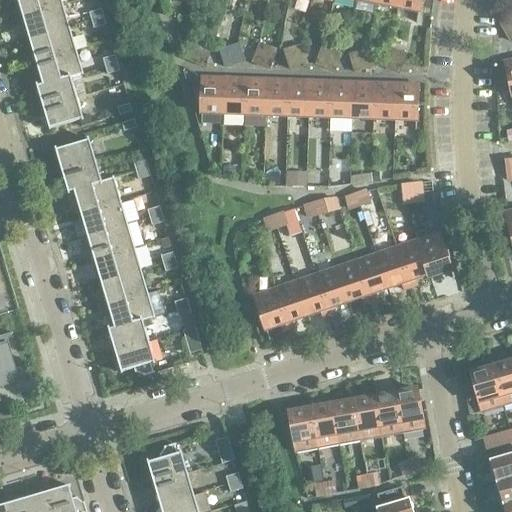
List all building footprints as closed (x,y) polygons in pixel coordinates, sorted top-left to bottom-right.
[(17,0),(22,17),(62,5),(60,0),(17,0)] [(170,0),(168,11),(178,13),(180,1),(174,0),(170,0)] [(398,0),(377,0),(376,5),(397,9),(398,0)] [(398,0),(397,9),(419,13),(421,0),(398,0)] [(22,17),(29,40),(69,28),(62,5),(22,17)] [(89,14),(91,22),(104,18),(101,10),(89,14)] [(503,32),(511,27),(511,26),(511,17),(500,25),(503,32)] [(106,26),(104,18),(91,22),(94,30),(106,26)] [(510,43),(511,41),(511,28),(511,27),(503,32),(510,43)] [(69,28),(29,40),(36,63),(76,51),(69,28)] [(192,44),(185,60),(192,63),(195,55),(199,46),(192,44)] [(232,48),(234,56),(237,65),(244,63),(239,45),(232,48)] [(257,52),(265,55),(273,58),(276,51),(259,45),(257,52)] [(211,51),(199,46),(195,55),(207,59),(211,51)] [(286,59),(294,56),(303,53),(301,46),(284,52),(286,59)] [(220,51),(222,60),(234,56),(232,48),(220,51)] [(321,48),(315,65),(322,68),(325,59),(328,51),(321,48)] [(386,56),(395,59),(403,62),(406,56),(389,49),(386,56)] [(361,52),(364,61),(366,70),(373,68),(368,50),(361,52)] [(36,63),(42,86),(70,78),(71,79),(83,75),(76,51),(36,63)] [(340,55),(328,51),(325,59),(337,64),(340,55)] [(257,52),(252,64),(260,67),(265,55),(257,52)] [(349,56),(352,64),(364,61),(361,52),(349,56)] [(303,53),(294,56),(298,68),(307,65),(303,53)] [(207,59),(195,55),(192,63),(204,68),(207,59)] [(273,58),(265,55),(260,67),(269,70),(273,58)] [(237,65),(234,56),(222,60),(225,68),(237,65)] [(294,56),(286,59),(290,71),(298,68),(294,56)] [(382,68),(390,71),(395,59),(386,56),(382,68)] [(103,60),(105,68),(117,64),(115,57),(103,60)] [(337,64),(325,59),(322,68),(334,72),(337,64)] [(403,62),(395,59),(390,71),(398,74),(403,62)] [(366,70),(364,61),(352,64),(354,73),(366,70)] [(107,75),(119,72),(117,64),(105,68),(107,75)] [(36,87),(43,109),(77,99),(71,79),(70,78),(42,86),(36,87)] [(224,80),(202,80),(201,114),(223,115),(224,80)] [(246,81),(224,80),(223,115),(244,116),(246,81)] [(246,81),(244,116),(266,117),(267,82),(246,81)] [(267,82),(266,117),(287,117),(288,83),(267,82)] [(288,83),(287,117),(309,118),(310,83),(288,83)] [(310,83),(309,118),(330,119),(331,84),(310,83)] [(331,84),(330,119),(351,120),(353,85),(331,84)] [(353,85),(351,120),(373,120),(374,85),(353,85)] [(374,85),(373,120),(394,121),(395,86),(374,85)] [(394,121),(416,122),(417,87),(395,86),(394,121)] [(77,99),(43,109),(49,130),(83,120),(77,99)] [(132,113),(129,105),(117,109),(119,117),(132,113)] [(124,132),(136,129),(134,121),(122,124),(124,132)] [(55,151),(62,173),(95,163),(89,141),(55,151)] [(259,161),(260,184),(281,183),(281,169),(271,169),(271,160),(259,161)] [(134,165),(136,173),(148,170),(146,162),(134,165)] [(329,176),(346,176),(346,162),(329,162),(329,176)] [(101,183),(95,163),(62,173),(68,194),(74,192),(101,183)] [(223,176),(235,176),(234,168),(223,167),(223,176)] [(138,181),(150,177),(148,170),(136,173),(138,181)] [(285,188),(302,188),(303,173),(286,173),(285,188)] [(371,183),(380,182),(379,173),(370,174),(370,175),(371,183)] [(74,192),(80,215),(121,203),(114,179),(101,183),(74,192)] [(424,203),(421,185),(409,186),(411,205),(424,203)] [(409,186),(402,187),(404,206),(411,205),(409,186)] [(364,192),(355,195),(360,207),(369,204),(364,192)] [(355,195),(347,198),(351,210),(360,207),(355,195)] [(314,204),(317,216),(326,214),(323,202),(314,204)] [(87,238),(127,226),(121,203),(80,215),(87,238)] [(314,204),(305,207),(308,219),(317,216),(314,204)] [(147,211),(149,219),(162,216),(159,208),(147,211)] [(281,214),(285,226),(289,237),(301,233),(293,211),(281,214)] [(281,214),(272,217),(277,229),(285,226),(281,214)] [(152,227),(164,223),(162,216),(149,219),(152,227)] [(272,217),(264,220),(263,221),(268,233),(277,229),(272,217)] [(87,238),(94,261),(134,249),(127,226),(87,238)] [(419,249),(428,276),(430,281),(450,274),(451,280),(453,279),(438,235),(427,239),(425,233),(415,236),(417,243),(419,249)] [(236,234),(233,246),(243,248),(245,236),(236,234)] [(417,243),(396,250),(410,289),(417,287),(414,280),(419,279),(428,276),(419,249),(417,243)] [(134,249),(94,261),(101,284),(141,272),(134,249)] [(404,291),(410,289),(396,250),(376,256),(387,289),(401,285),(404,291)] [(161,257),(163,265),(175,262),(173,254),(161,257)] [(376,256),(356,263),(370,303),(376,301),(374,294),(387,289),(376,256)] [(165,273),(178,269),(175,262),(163,265),(165,273)] [(370,303),(356,263),(336,270),(347,303),(361,298),(363,305),(370,303)] [(336,270),(316,277),(329,317),(336,314),(333,308),(347,303),(336,270)] [(101,284),(107,307),(148,295),(141,272),(101,284)] [(295,284),(306,317),(320,312),(322,319),(329,317),(316,277),(295,284)] [(295,284),(275,291),(288,330),(295,328),(293,322),(306,317),(295,284)] [(282,333),(288,330),(275,291),(254,298),(269,342),(270,341),(266,331),(280,326),(282,333)] [(155,318),(148,295),(107,307),(114,329),(114,330),(142,321),(142,322),(150,320),(155,318)] [(174,304),(176,311),(189,308),(187,300),(174,304)] [(179,319),(191,315),(189,308),(176,311),(179,319)] [(150,320),(142,322),(142,321),(114,330),(114,329),(108,331),(114,352),(148,342),(145,330),(152,328),(150,320)] [(189,355),(202,351),(195,328),(183,332),(189,355)] [(0,387),(10,385),(9,383),(8,384),(7,379),(9,375),(14,373),(14,374),(16,374),(7,344),(6,345),(3,337),(0,337),(0,387)] [(154,364),(148,342),(114,352),(121,374),(134,370),(135,374),(143,377),(153,374),(151,365),(154,364)] [(511,362),(491,369),(502,405),(511,402),(511,362)] [(481,412),(502,405),(491,369),(470,375),(481,412)] [(401,432),(402,432),(423,429),(416,391),(395,395),(401,432)] [(380,436),(401,432),(395,395),(374,398),(380,436)] [(359,440),(380,436),(374,398),(353,402),(359,440)] [(338,444),(359,440),(353,402),(332,406),(338,444)] [(317,448),(338,444),(332,406),(310,410),(317,448)] [(310,410),(289,414),(295,452),(317,448),(310,410)] [(483,440),(486,452),(511,444),(511,437),(510,431),(483,440)] [(215,442),(222,465),(234,461),(227,439),(215,442)] [(147,464),(154,485),(187,475),(181,454),(177,455),(174,445),(164,448),(159,455),(160,460),(147,464)] [(511,455),(489,462),(496,484),(511,479),(511,455)] [(415,458),(407,462),(412,473),(420,470),(415,458)] [(403,477),(412,473),(407,462),(398,465),(403,477)] [(226,478),(228,486),(240,482),(238,474),(226,478)] [(187,475),(154,485),(160,506),(193,496),(187,475)] [(368,489),(378,487),(375,475),(366,476),(368,489)] [(359,491),(368,489),(366,476),(357,478),(359,491)] [(502,506),(511,503),(511,479),(496,484),(502,506)] [(228,486),(230,493),(242,490),(240,482),(228,486)] [(333,482),(324,484),(326,497),(335,495),(333,482)] [(317,498),(326,497),(324,484),(315,486),(317,498)] [(68,487),(47,493),(52,511),(86,511),(84,504),(77,499),(72,500),(68,487)] [(412,511),(409,500),(405,501),(401,489),(376,496),(380,509),(368,511),(412,511)] [(30,511),(52,511),(47,493),(26,499),(30,511)] [(160,506),(161,511),(198,511),(193,496),(160,506)] [(30,511),(26,499),(6,505),(7,511),(30,511)] [(511,511),(511,503),(502,506),(504,511),(511,511)]
